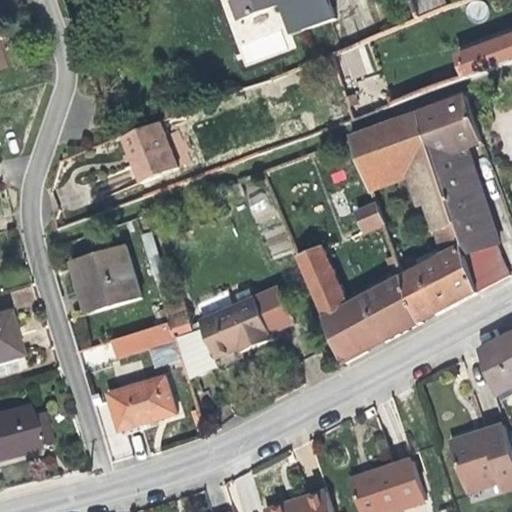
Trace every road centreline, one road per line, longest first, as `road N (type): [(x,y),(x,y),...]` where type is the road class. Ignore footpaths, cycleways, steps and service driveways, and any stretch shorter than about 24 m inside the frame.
road 1 (residential): [(46,0),(69,64),(31,182),(31,214),(110,491)]
road 2 (residential): [(110,491),(210,461),(511,300)]
